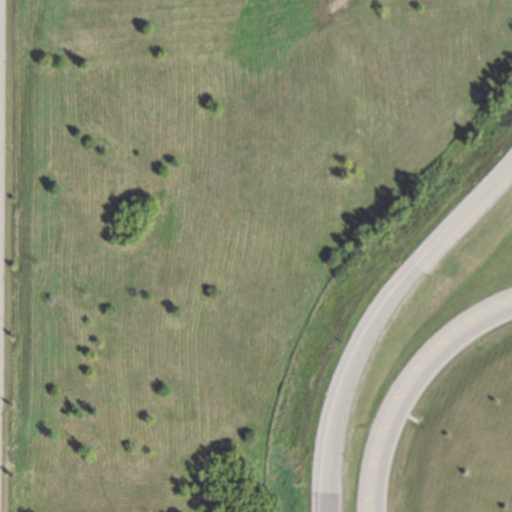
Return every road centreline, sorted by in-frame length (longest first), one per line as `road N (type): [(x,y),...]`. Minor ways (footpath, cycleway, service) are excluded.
road 1 (motorway): [(511,169),(425,257),(369,330),(344,385),(326,491)]
road 2 (motorway): [(377,511),(383,458),(410,393),(459,339),(511,310)]
